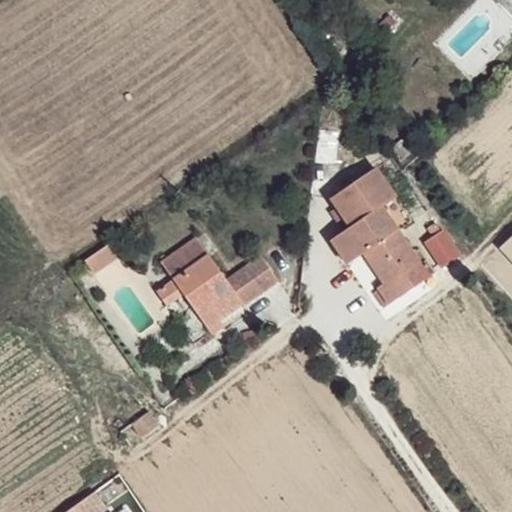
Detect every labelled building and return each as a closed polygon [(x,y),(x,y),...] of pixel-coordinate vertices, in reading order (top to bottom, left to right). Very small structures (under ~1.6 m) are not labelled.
[(331,197),(338,206),(351,225),(342,231),(330,240),(347,264),(360,254),(383,286),(373,294),(384,309),(437,270),(428,257),(420,261),(396,228),(381,204),(395,195),(373,167),(331,197)] [(410,218),(395,195),(381,204),(396,228),(410,218)] [(351,225),(338,206),(329,213),(342,231),(351,225)] [(511,225),(501,238),(511,248),(511,225)] [(439,271),(461,259),(445,231),(423,244),(439,271)] [(109,241),(90,255),(98,267),(118,253),(109,241)] [(220,321),(210,262),(194,241),(161,265),(172,282),(183,296),(207,330),(217,323),(220,321)] [(90,255),(83,259),(91,272),(98,267),(90,255)] [(226,283),(210,262),(220,321),(241,306),(243,309),(278,284),(260,259),(226,283)] [(183,296),(172,282),(155,295),(164,308),(183,296)] [(221,328),(217,323),(207,330),(210,336),(221,328)] [(148,414),(131,425),(141,439),(157,427),(148,414)] [(109,511),(95,492),(67,511),(109,511)] [(133,511),(127,502),(112,511),(133,511)]
